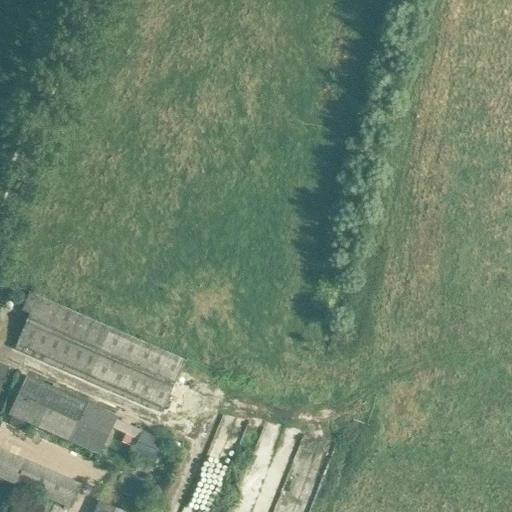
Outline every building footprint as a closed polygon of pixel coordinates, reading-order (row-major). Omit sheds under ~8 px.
[(184,362),(29,294),(21,311),(30,315),(15,349),(162,412),(184,362)] [(0,392),(5,395),(15,367),(0,361),(0,392)] [(116,418),(44,385),(26,376),(8,415),(98,456),(116,418)] [(164,441),(142,431),(132,452),(154,462),(164,441)] [(0,449),(0,479),(71,510),(81,485),(0,449)] [(34,498),(29,511),(62,511),(64,509),(34,498)] [(123,511),(100,501),(95,511),(123,511)]
